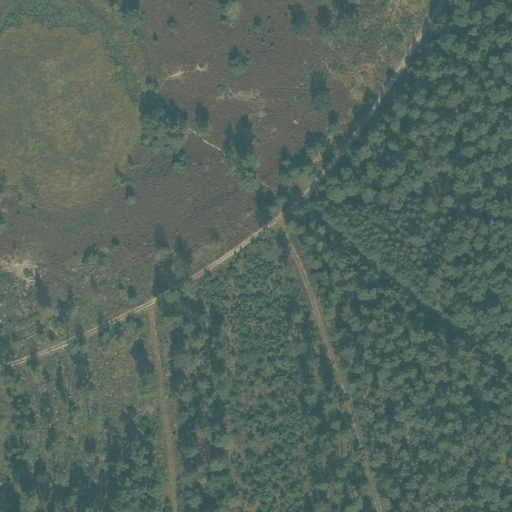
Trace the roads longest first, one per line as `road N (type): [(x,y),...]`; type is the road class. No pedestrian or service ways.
road 1 (track): [(511,376),(299,203)]
road 2 (track): [(299,203),(395,81),(445,1)]
road 3 (track): [(148,309),(175,511)]
